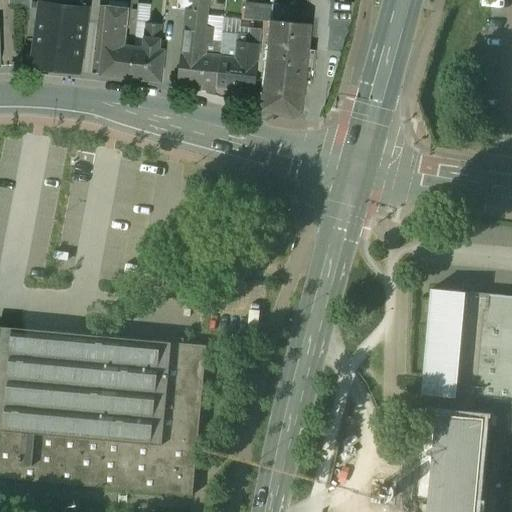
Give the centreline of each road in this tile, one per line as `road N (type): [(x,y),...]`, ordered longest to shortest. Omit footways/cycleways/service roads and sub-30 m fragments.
road 1 (tertiary): [(0,94),(95,102),(359,165)]
road 2 (primary): [(359,165),(268,511)]
road 3 (primary): [(403,0),(359,165)]
road 4 (residential): [(495,188),(511,29)]
road 5 (tertiary): [(359,165),(495,188)]
